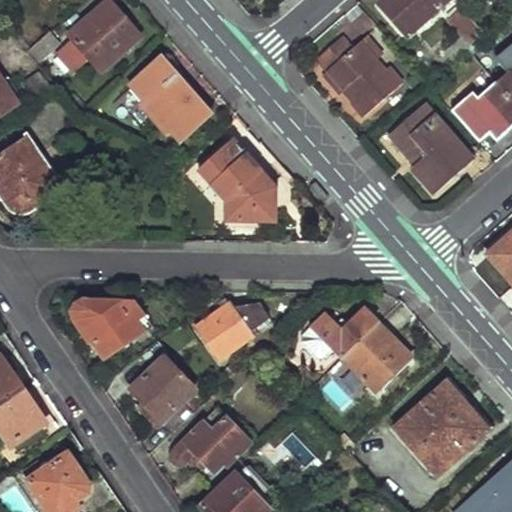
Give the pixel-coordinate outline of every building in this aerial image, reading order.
[(380,0),(377,4),(388,16),(397,8),(391,0),(380,0)] [(388,16),(406,38),(452,0),(451,0),(391,0),(397,8),(388,16)] [(70,38),(101,72),(141,38),(109,4),(70,38)] [(446,56),(452,64),(484,36),(464,14),(449,27),(461,42),(446,56)] [(26,54),(37,66),(57,47),(48,35),(26,54)] [(361,45),(378,63),(385,58),(368,39),(361,45)] [(343,40),(320,60),(329,72),(347,92),(356,101),(353,104),(365,119),(403,86),(390,70),(386,73),(378,63),(361,45),(353,52),(343,40)] [(144,108),(167,136),(173,131),(182,143),(210,118),(186,88),(183,90),(160,62),(134,86),(148,104),(144,108)] [(511,70),(497,83),(511,100),(511,70)] [(342,97),(347,92),(329,72),(324,77),(342,97)] [(0,119),(17,108),(0,82),(0,119)] [(471,109),(497,142),(511,128),(511,100),(497,83),(471,109)] [(79,113),(86,107),(76,96),(68,103),(79,113)] [(426,108),(390,138),(406,157),(414,158),(418,155),(424,162),(416,169),(413,172),(436,199),(476,164),(426,108)] [(26,142),(0,159),(0,195),(10,210),(16,213),(20,215),(24,215),(30,214),(49,201),(47,197),(59,189),(26,142)] [(276,189),(233,142),(200,172),(227,203),(227,224),(276,224),(276,189)] [(414,158),(406,157),(416,169),(424,162),(418,155),(414,158)] [(511,236),(489,257),(511,283),(511,236)] [(74,315),(104,360),(141,336),(120,306),(82,306),(74,315)] [(196,329),(219,360),(268,327),(256,309),(234,308),(232,306),(196,329)] [(313,329),(344,360),(382,325),(365,310),(341,330),(329,316),(313,329)] [(344,360),(377,393),(413,359),(382,325),(344,360)] [(145,415),(157,429),(191,394),(162,361),(133,391),(150,410),(145,415)] [(0,364),(0,407),(25,392),(4,362),(0,364)] [(397,433),(441,480),(491,434),(449,385),(397,433)] [(0,407),(0,428),(13,448),(48,424),(25,392),(0,407)] [(224,468),(226,470),(250,448),(224,419),(215,426),(211,423),(205,429),(201,423),(175,450),(171,454),(171,458),(171,461),(172,465),(174,467),(179,468),(183,467),(196,456),(215,475),(224,468)] [(29,482),(49,511),(78,511),(80,511),(76,504),(88,496),(90,486),(65,450),(42,467),(45,471),(29,482)] [(511,511),(511,467),(461,511),(511,511)] [(267,511),(269,511),(255,499),(265,490),(247,472),(238,481),(234,477),(199,509),(201,511),(267,511)]
